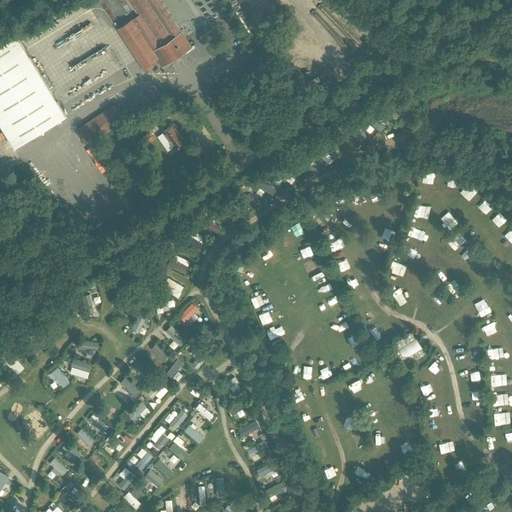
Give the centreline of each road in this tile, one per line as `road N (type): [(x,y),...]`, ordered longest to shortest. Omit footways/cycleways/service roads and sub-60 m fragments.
road 1 (unclassified): [(425,49),(0,322)]
road 2 (unknown): [(274,447),(289,310),(282,289),(256,274)]
road 3 (unknown): [(475,222),(452,202),(435,214),(431,253),(415,290),(423,327)]
road 4 (unknown): [(105,29),(81,10),(33,41),(45,71)]
